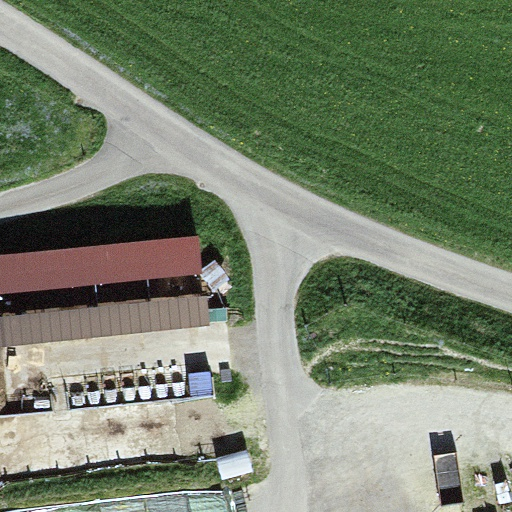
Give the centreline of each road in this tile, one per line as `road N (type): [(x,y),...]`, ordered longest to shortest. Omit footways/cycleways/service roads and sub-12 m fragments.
road 1 (unclassified): [(164,131),(278,201),(511,291)]
road 2 (residential): [(0,19),(164,131)]
road 3 (track): [(0,206),(98,178),(164,131)]
